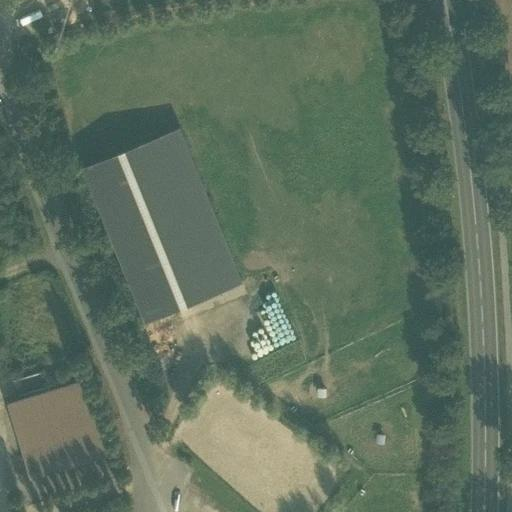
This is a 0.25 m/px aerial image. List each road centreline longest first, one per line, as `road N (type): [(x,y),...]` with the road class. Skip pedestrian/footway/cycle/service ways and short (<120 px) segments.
road 1 (primary): [(483,511),(475,227),(443,0)]
road 2 (residential): [(142,511),(136,432),(0,48)]
